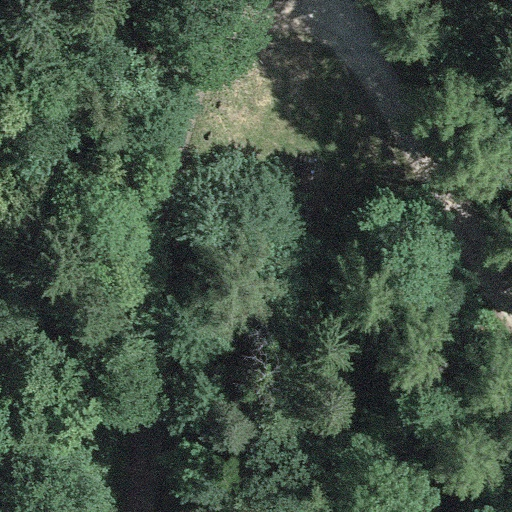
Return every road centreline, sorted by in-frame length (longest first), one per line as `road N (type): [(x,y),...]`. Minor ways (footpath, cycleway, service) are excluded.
road 1 (track): [(272,0),(201,57),(163,211),(142,511)]
road 2 (track): [(511,305),(448,210),(339,0)]
